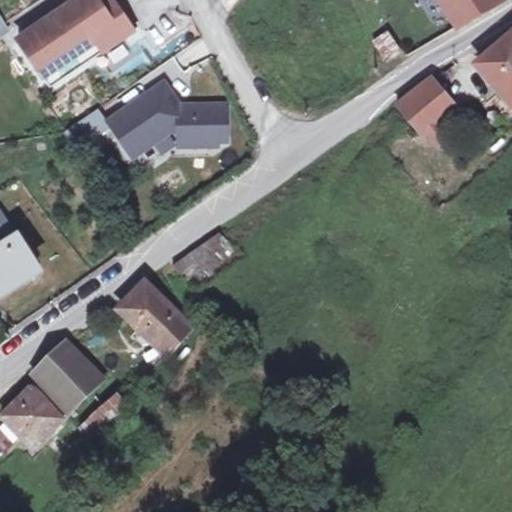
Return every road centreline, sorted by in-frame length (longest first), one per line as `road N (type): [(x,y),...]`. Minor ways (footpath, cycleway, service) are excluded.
road 1 (tertiary): [(0,367),(298,153)]
road 2 (tertiary): [(298,153),(511,13)]
road 3 (residential): [(298,153),(197,0)]
